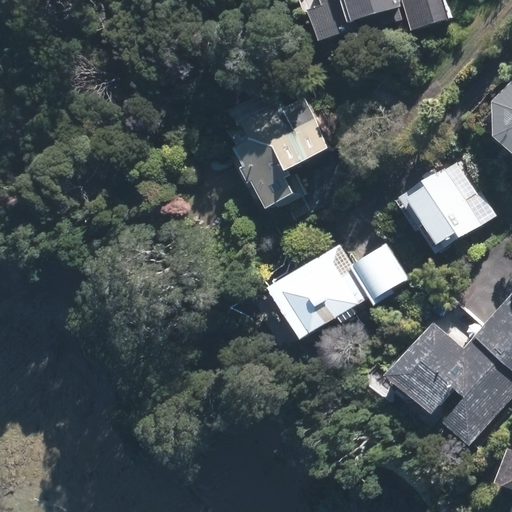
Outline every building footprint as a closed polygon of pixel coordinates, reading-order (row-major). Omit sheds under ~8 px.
[(404,24),(397,0),(300,0),(313,48),(404,24)] [(443,0),(402,0),(412,35),(450,25),(443,0)] [(511,81),(487,108),(489,138),(511,161),(511,81)] [(295,82),(220,123),(269,212),(303,194),(289,169),(330,146),(295,82)] [(453,163),(398,200),(435,253),(489,216),(453,163)] [(344,249),(258,298),(286,347),(398,282),(379,250),(354,265),(344,249)] [(427,316),(376,375),(469,454),(511,403),(511,295),(466,349),(427,316)] [(511,492),(511,503),(508,511),(511,511),(511,451),(504,449),(490,484),(511,492)]
